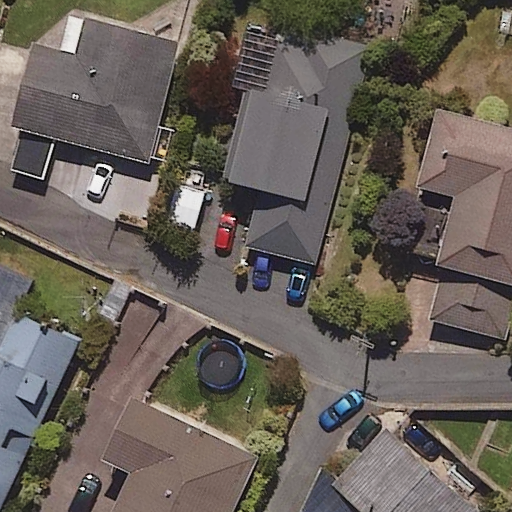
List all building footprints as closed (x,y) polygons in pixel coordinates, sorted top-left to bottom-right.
[(97,19),(87,52),(40,39),(15,129),(150,167),(185,43),(97,19)] [(375,47),(318,32),(313,49),(285,42),(273,89),(253,84),(227,179),(261,188),(246,245),(318,264),(375,47)] [(511,123),(448,108),(428,184),(466,193),(433,320),(508,339),(511,321),(511,123)] [(4,355),(0,353),(0,508),(79,340),(23,314),(4,355)] [(235,511),(264,456),(144,396),(112,459),(141,473),(121,511),(235,511)] [(487,511),(396,427),(342,485),(371,511),(370,511),(487,511)]
